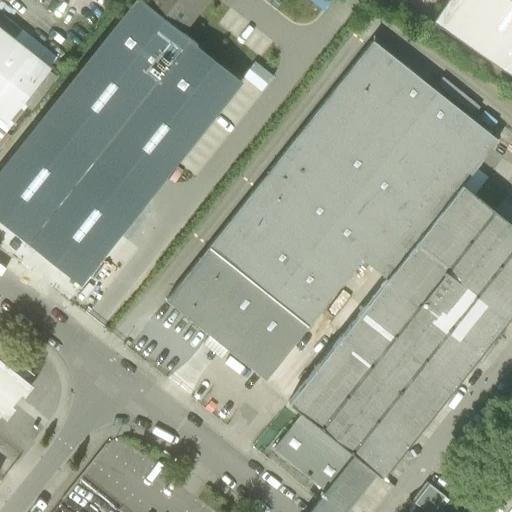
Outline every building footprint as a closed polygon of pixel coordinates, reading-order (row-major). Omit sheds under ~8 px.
[(145,203),(241,81),(182,35),(141,3),(137,0),(133,0),(39,120),(145,203)] [(143,0),(141,3),(182,35),(209,0),(143,0)] [(511,73),(511,0),(450,0),(434,26),(509,77),(511,73)] [(0,27),(0,119),(7,125),(52,70),(0,27)] [(369,39),(162,300),(204,332),(198,340),(216,355),(223,347),(262,378),(358,257),(375,270),(384,277),(460,183),(495,139),(369,39)] [(0,150),(6,143),(2,139),(11,128),(7,125),(0,119),(0,150)] [(511,310),(511,223),(460,183),(384,277),(338,336),(286,401),(302,414),(354,455),(374,471),(380,476),(511,310)] [(328,328),(338,336),(384,277),(375,270),(328,328)] [(0,348),(0,417),(1,416),(5,420),(14,409),(11,406),(20,395),(23,397),(32,386),(28,382),(33,375),(0,348)] [(273,450),(325,491),(354,455),(302,414),(273,450)] [(308,511),(342,511),(374,471),(354,455),(325,491),(308,511)] [(431,480),(418,501),(436,511),(439,511),(451,492),(431,480)]
